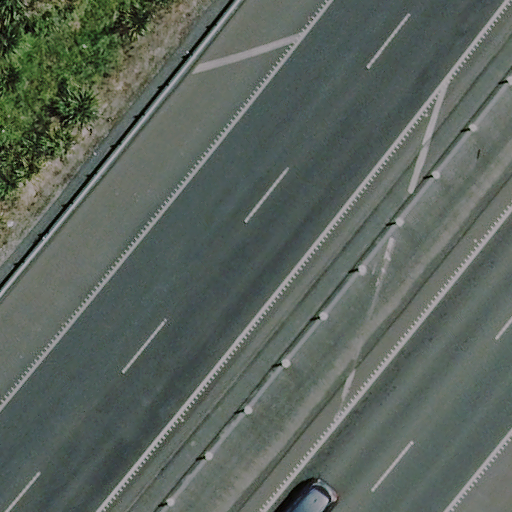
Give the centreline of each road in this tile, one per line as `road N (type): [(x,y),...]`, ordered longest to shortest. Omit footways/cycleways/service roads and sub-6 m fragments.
road 1 (motorway): [(6,511),(411,0)]
road 2 (motorway): [(511,318),(358,511)]
